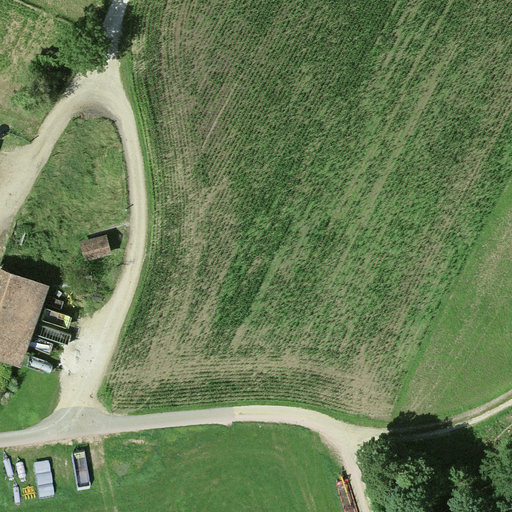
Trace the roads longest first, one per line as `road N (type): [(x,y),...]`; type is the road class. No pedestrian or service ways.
road 1 (track): [(78,429),(84,386),(129,288),(139,244),(136,160),(115,65),(123,0)]
road 2 (track): [(78,429),(290,413),(349,433)]
